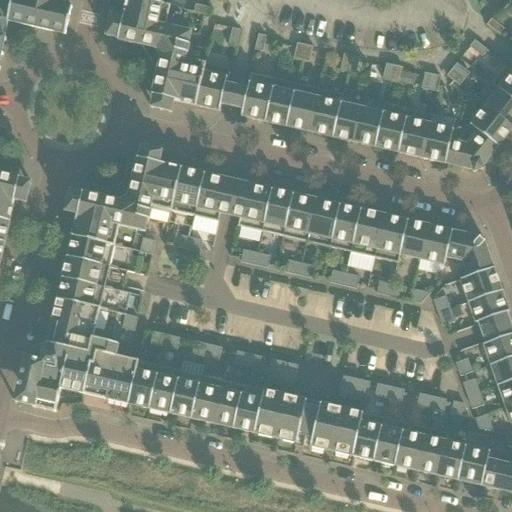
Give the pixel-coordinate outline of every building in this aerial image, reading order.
[(0,0),(0,55),(3,56),(3,53),(1,53),(3,42),(6,42),(7,37),(4,37),(8,22),(53,32),(63,35),(65,35),(66,32),(68,23),(69,21),(71,11),(72,8),(69,7),(59,5),(60,0),(0,0)] [(195,107),(205,64),(185,59),(186,55),(187,55),(190,46),(188,45),(191,34),(165,28),(170,8),(136,0),(126,0),(122,19),(111,17),(106,37),(117,40),(117,41),(141,47),(157,73),(152,97),(153,97),(150,109),(171,113),(172,111),(174,102),(195,107)] [(195,5),(193,13),(209,17),(211,9),(195,5)] [(511,19),(511,8),(507,5),(502,12),(511,19)] [(486,26),(499,36),(504,29),(491,19),(486,26)] [(232,29),(228,45),(236,47),(240,31),(232,29)] [(254,51),(262,53),(266,37),(258,35),(254,51)] [(482,57),(487,51),(474,41),(469,47),(482,57)] [(301,62),(305,46),(297,44),(293,60),(301,62)] [(313,48),(305,46),(301,62),(309,63),(313,48)] [(348,72),(352,57),(344,55),(340,71),(348,72)] [(359,58),(352,57),(348,72),(356,74),(359,58)] [(265,123),(275,80),(251,75),(247,90),(236,88),(225,85),(229,70),(205,64),(195,107),(219,112),(221,105),(231,108),(242,110),(241,117),(265,123)] [(456,64),(451,70),(464,80),(469,74),(456,64)] [(390,82),(394,66),(386,65),(382,80),(390,82)] [(402,68),(394,66),(390,82),(398,84),(402,68)] [(511,72),(505,67),(491,85),(498,90),(511,100),(511,72)] [(464,80),(451,70),(446,77),(459,87),(464,80)] [(429,91),(432,75),(425,73),(421,89),(429,91)] [(440,77),(432,75),(429,91),(437,93),(440,77)] [(286,128),(296,85),(275,80),(265,123),(286,128)] [(309,133),(319,90),(296,85),(286,128),(309,133)] [(340,104),(341,104),(343,96),(319,90),(309,133),(333,139),(340,104)] [(511,128),(511,100),(498,90),(485,107),(511,128)] [(354,143),(361,109),(341,104),(340,104),(333,139),(354,143)] [(398,154),(408,111),(384,105),(382,114),(375,148),(398,154)] [(498,147),(511,129),(511,128),(485,107),(470,126),(479,133),(498,147)] [(382,114),(361,109),(354,143),(375,148),(382,114)] [(429,125),(430,125),(432,116),(408,111),(398,154),(421,159),(429,125)] [(450,142),(451,142),(453,130),(430,125),(429,125),(421,159),(445,165),(450,142)] [(482,168),(498,147),(479,133),(469,146),(451,142),(450,142),(445,165),(472,171),(473,173),(483,170),(482,168)] [(171,212),(181,169),(159,164),(160,161),(161,155),(162,153),(159,152),(153,150),(150,150),(144,148),(141,148),(141,150),(139,156),(139,157),(138,159),(137,159),(132,183),(106,199),(82,193),(81,195),(79,194),(78,194),(72,193),(70,192),(69,195),(68,201),(67,204),(66,210),(65,213),(68,213),(73,215),(74,215),(77,215),(72,237),(140,253),(143,240),(147,221),(149,221),(151,212),(149,211),(150,207),(171,212)] [(194,217),(204,174),(181,169),(171,212),(194,217)] [(0,220),(9,223),(14,201),(17,202),(18,202),(23,203),(26,204),(27,201),(28,195),(29,192),(30,186),(31,183),(28,182),(22,181),(19,180),(19,179),(0,174),(0,220)] [(262,233),(272,190),(237,182),(204,174),(194,217),(219,223),(221,214),(230,217),(240,219),(238,227),(262,233)] [(283,238),(293,195),(272,190),(262,233),(283,238)] [(306,243),(316,200),(293,195),(283,238),(306,243)] [(330,249),(340,206),(316,200),(306,243),(330,249)] [(351,254),(361,211),(340,206),(330,249),(351,254)] [(351,254),(347,267),(371,273),(374,259),(384,216),(361,211),(351,254)] [(399,256),(407,222),(384,216),(374,259),(398,265),(400,256),(399,256)] [(0,242),(5,244),(9,223),(0,220),(0,242)] [(420,261),(428,226),(407,222),(399,256),(400,256),(420,261)] [(446,258),(452,232),(428,226),(420,261),(444,266),(446,258)] [(479,238),(452,232),(446,258),(462,262),(468,278),(493,269),(484,243),(485,242),(484,241),(483,242),(480,239),(480,238),(479,238)] [(186,250),(189,239),(176,236),(173,247),(186,250)] [(135,274),(140,253),(72,237),(67,258),(127,272),(135,274)] [(202,242),(189,239),(186,250),(199,253),(202,242)] [(143,240),(140,253),(152,256),(155,242),(143,240)] [(254,266),(257,254),(244,251),(241,263),(254,266)] [(270,257),(257,254),(254,266),(267,269),(270,257)] [(67,258),(62,279),(105,289),(110,268),(67,258)] [(298,276),(301,265),(288,262),(285,273),(298,276)] [(314,268),(301,265),(298,276),(312,279),(314,268)] [(501,292),(493,269),(468,278),(461,280),(470,303),(501,292)] [(343,287),(346,275),(333,272),(330,284),(343,287)] [(359,278),(346,275),(343,287),(356,290),(359,278)] [(105,289),(62,279),(57,300),(125,316),(130,295),(105,289)] [(390,298),(392,286),(379,283),(377,294),(390,298)] [(403,301),(405,289),(392,286),(390,298),(403,301)] [(429,294),(413,290),(410,302),(420,305),(429,294)] [(511,329),(510,324),(507,315),(506,314),(509,313),(501,292),(470,303),(468,303),(476,325),(478,324),(481,333),(486,344),(483,345),(490,366),(511,358),(511,329)] [(434,302),(438,314),(449,310),(445,298),(434,302)] [(116,357),(125,316),(57,300),(42,363),(39,362),(28,359),(25,359),(24,361),(21,378),(20,381),(15,401),(15,404),(17,404),(29,407),(32,408),(55,413),(59,396),(61,390),(83,395),(84,395),(128,405),(138,362),(116,357)] [(454,323),(449,310),(438,314),(443,327),(454,323)] [(125,316),(122,329),(134,332),(137,319),(125,316)] [(163,348),(166,336),(153,333),(150,345),(163,348)] [(179,339),(166,336),(163,348),(176,351),(179,339)] [(205,358),(208,346),(195,343),(192,355),(205,358)] [(221,349),(208,346),(205,358),(219,361),(221,349)] [(248,367),(250,356),(237,353),(235,364),(248,367)] [(263,359),(250,356),(248,367),(261,370),(263,359)] [(511,383),(511,358),(490,366),(498,388),(511,383)] [(460,377),(472,373),(467,360),(456,364),(460,377)] [(282,373),(284,364),(271,361),(269,370),(282,373)] [(149,410),(159,367),(138,362),(128,405),(149,410)] [(295,376),(297,367),(284,364),(282,373),(295,376)] [(170,415),(180,372),(159,367),(149,410),(170,415)] [(280,383),(282,373),(269,370),(267,380),(280,383)] [(191,420),(201,377),(180,372),(170,415),(191,420)] [(293,386),(295,376),(282,373),(280,383),(293,386)] [(212,425),(222,382),(201,377),(191,420),(212,425)] [(354,390),(356,380),(343,377),(341,387),(354,390)] [(369,383),(356,380),(354,390),(367,393),(369,383)] [(463,385),(468,399),(479,395),(474,381),(463,385)] [(233,430),(243,387),(222,382),(212,425),(233,430)] [(511,407),(511,383),(498,388),(506,410),(511,407)] [(388,400),(390,388),(377,385),(375,397),(388,400)] [(254,435),(264,392),(243,387),(233,430),(254,435)] [(352,400),(354,390),(341,387),(339,397),(352,400)] [(404,391),(390,388),(388,400),(401,403),(404,391)] [(365,403),(367,393),(354,390),(352,400),(365,403)] [(352,457),(362,414),(321,405),(320,410),(308,407),(309,402),(264,392),(254,435),(296,444),(297,443),(310,447),(352,457)] [(430,410),(433,398),(419,395),(417,407),(430,410)] [(483,406),(479,395),(468,399),(472,410),(483,406)] [(446,401),(433,398),(430,410),(443,413),(446,401)] [(464,405),(454,403),(451,415),(469,419),(464,405)] [(373,462),(383,419),(362,414),(352,457),(373,462)] [(493,433),(487,416),(475,420),(479,429),(493,433)] [(394,467),(404,424),(383,419),(373,462),(394,467)] [(415,472),(425,429),(404,424),(394,467),(415,472)] [(436,477),(446,434),(425,429),(415,472),(436,477)] [(466,447),(466,448),(468,439),(446,434),(436,477),(457,482),(466,447)] [(487,461),(488,461),(489,453),(466,448),(466,447),(457,482),(481,487),(487,461)] [(511,466),(510,466),(488,461),(487,461),(481,487),(511,494),(511,466)]
